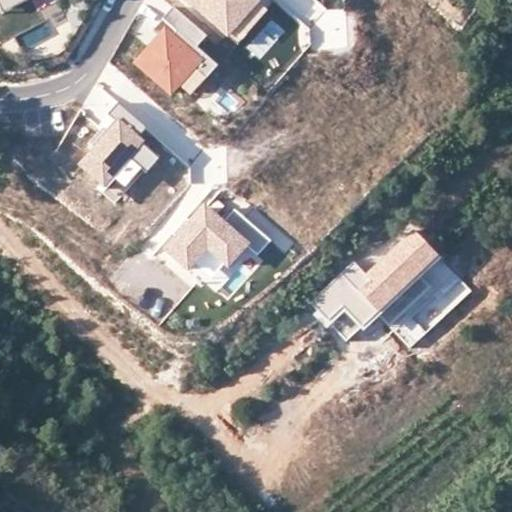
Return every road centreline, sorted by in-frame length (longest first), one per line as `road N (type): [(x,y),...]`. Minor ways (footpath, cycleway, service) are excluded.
road 1 (track): [(0,233),(141,382),(165,399),(193,404)]
road 2 (residential): [(128,0),(72,82),(0,98)]
